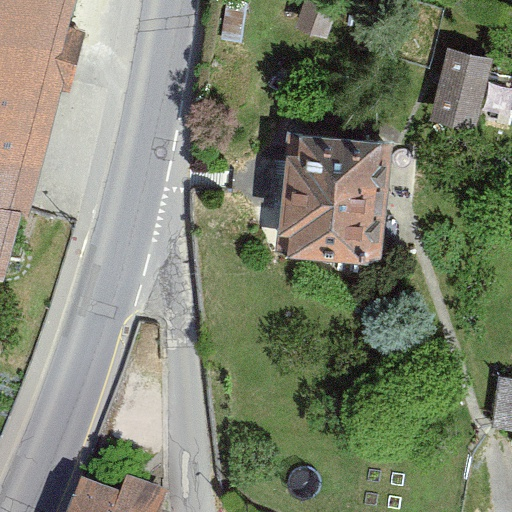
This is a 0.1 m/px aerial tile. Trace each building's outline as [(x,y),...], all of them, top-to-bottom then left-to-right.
[(0,0),(0,257),(68,0),(0,0)] [(488,55),(450,46),(434,116),(472,125),(488,55)] [(384,134),(293,125),(281,238),(372,248),(384,134)] [(511,376),(510,376),(501,441),(511,442),(511,376)] [(161,511),(165,496),(129,481),(121,502),(80,487),(71,511),(161,511)]
